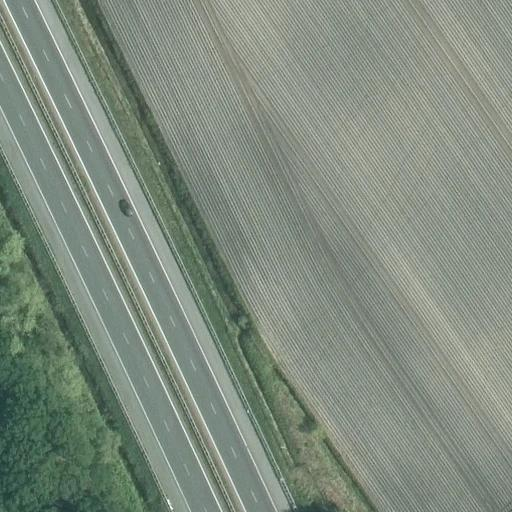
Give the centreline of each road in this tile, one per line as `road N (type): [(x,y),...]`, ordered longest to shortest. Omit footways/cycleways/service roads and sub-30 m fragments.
road 1 (motorway): [(257,511),(20,0)]
road 2 (motorway): [(0,79),(204,511)]
